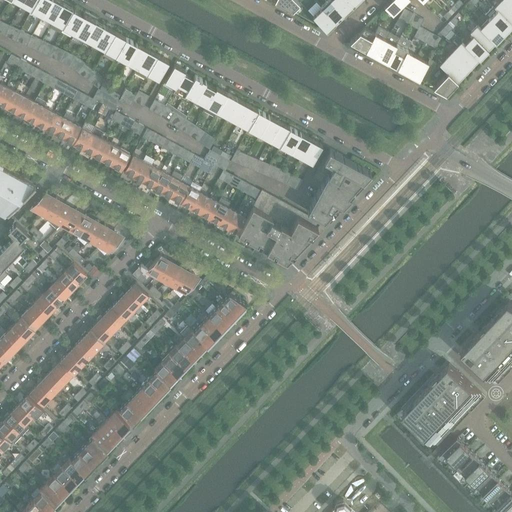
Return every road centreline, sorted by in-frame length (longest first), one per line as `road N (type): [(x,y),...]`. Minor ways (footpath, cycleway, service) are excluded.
road 1 (residential): [(93,0),(401,169)]
road 2 (residential): [(287,291),(76,511)]
road 3 (residential): [(437,340),(342,436),(413,511)]
road 4 (residential): [(0,390),(161,223)]
road 5 (residential): [(401,169),(287,291)]
road 6 (residential): [(287,291),(161,223)]
road 7 (residential): [(452,116),(327,47)]
